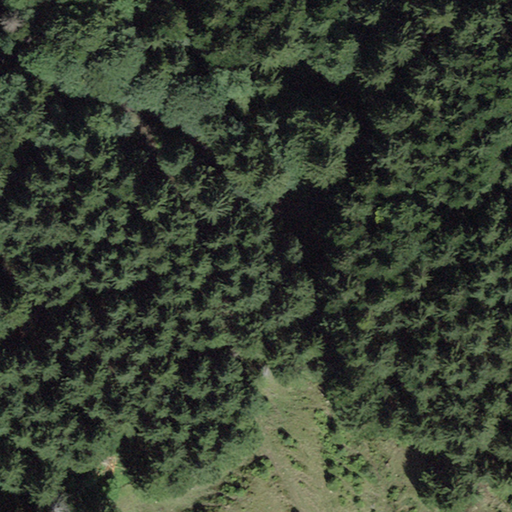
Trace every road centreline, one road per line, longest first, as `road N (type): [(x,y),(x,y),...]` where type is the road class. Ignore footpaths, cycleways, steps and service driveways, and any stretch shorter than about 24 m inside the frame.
road 1 (track): [(441,0),(374,76),(336,191),(301,213),(256,200),(144,102),(103,90)]
road 2 (track): [(103,90),(209,221),(248,364),(250,421),(305,511)]
